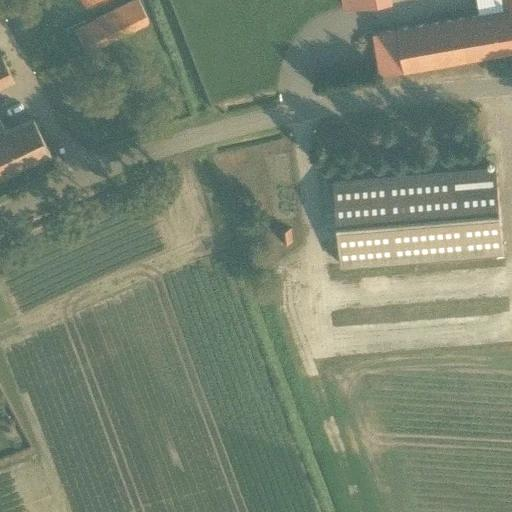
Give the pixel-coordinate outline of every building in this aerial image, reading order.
[(137,0),(127,0),(75,25),(86,49),(147,20),(137,0)] [(480,13),(463,16),(399,29),(374,33),(381,74),(405,70),(511,50),(511,6),(506,8),(480,13)] [(0,84),(13,78),(1,55),(0,55),(0,84)] [(0,175),(50,151),(33,117),(6,131),(0,119),(0,175)] [(341,266),(504,252),(496,167),(334,180),(341,266)] [(292,229),(281,229),(282,241),(292,240),(292,229)] [(402,285),(450,283),(450,271),(401,273),(402,285)]
